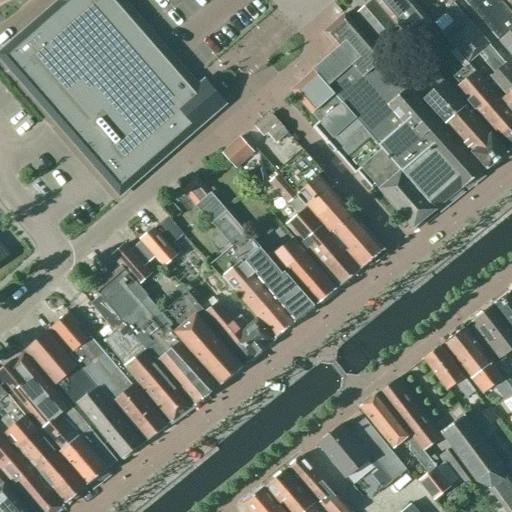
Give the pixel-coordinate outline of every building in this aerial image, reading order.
[(114,0),(59,0),(0,52),(0,55),(120,194),(221,106),(201,84),(194,91),(114,0)] [(373,0),(371,0),(357,12),(381,40),(396,27),(373,0)] [(412,0),(374,0),(410,42),(432,23),(412,0)] [(511,14),(508,9),(508,10),(499,0),(463,0),(499,42),(511,57),(511,14)] [(499,98),(511,113),(511,73),(453,4),(444,11),(453,22),(441,32),(448,40),(468,63),(482,51),(487,58),(484,61),(495,72),(486,80),(500,97),(499,98)] [(408,87),(383,58),(344,14),(323,32),(337,47),(313,69),(314,70),(434,209),(462,187),(462,188),(483,171),(408,87)] [(469,76),(457,88),(509,149),(511,146),(511,113),(455,49),(450,53),(469,76)] [(440,86),(425,100),(486,168),(506,152),(444,83),(446,82),(434,69),(429,74),(440,86)] [(304,105),(317,121),(312,126),(355,173),(357,171),(370,186),(374,182),(413,227),(435,210),(434,209),(314,70),(291,89),(304,105)] [(267,133),(275,143),(287,132),(271,113),(255,127),(263,136),(267,133)] [(222,153),(236,168),(253,152),(240,137),(222,153)] [(278,174),(279,176),(360,269),(384,249),(340,199),(343,196),(336,188),(336,181),(329,181),(323,173),(323,167),(316,166),(302,150),(276,172),(278,174)] [(340,286),(360,269),(279,176),(278,174),(269,182),(296,213),(298,211),(300,214),(287,225),(302,242),(304,241),(312,251),(310,252),(340,286)] [(197,176),(181,190),(190,200),(203,215),(212,223),(233,247),(211,265),(233,291),(233,290),(275,338),(295,322),(315,307),(284,272),(282,274),(250,237),(250,238),(226,211),(219,201),(206,186),(197,176)] [(183,234),(167,216),(157,225),(162,231),(159,234),(154,228),(141,240),(164,266),(182,251),(173,242),(183,234)] [(293,238),(275,252),(287,268),(289,267),(295,274),(292,277),(317,305),(337,289),(293,238)] [(121,265),(120,265),(137,285),(138,284),(151,273),(125,243),(112,255),(121,265)] [(0,262),(9,255),(0,245),(0,262)] [(168,328),(172,325),(161,313),(162,312),(138,284),(137,285),(120,265),(94,287),(100,295),(128,329),(143,349),(193,407),(220,385),(168,328)] [(161,313),(172,325),(168,328),(220,385),(241,366),(206,326),(212,321),(205,313),(187,291),(162,312),(161,313)] [(511,295),(510,292),(495,303),(511,325),(511,295)] [(193,407),(143,349),(128,329),(100,295),(91,303),(115,331),(104,340),(126,368),(172,423),(193,407)] [(511,325),(495,303),(473,321),(501,358),(511,350),(511,325)] [(205,313),(212,321),(247,362),(274,339),(257,319),(249,326),(241,316),(232,323),(216,304),(205,313)] [(70,311),(50,329),(112,404),(113,403),(146,442),(166,426),(132,384),(132,385),(70,311)] [(483,393),(495,384),(506,400),(511,395),(511,389),(509,385),(503,377),(465,327),(444,343),(483,393)] [(51,332),(28,352),(121,462),(143,443),(51,332)] [(447,389),(455,383),(466,397),(474,391),(440,345),(424,358),(447,389)] [(60,451),(87,485),(118,460),(71,405),(68,401),(67,402),(25,350),(9,363),(0,371),(0,383),(20,407),(39,430),(40,429),(60,452),(60,451)] [(397,378),(379,392),(361,407),(393,447),(406,437),(411,444),(410,449),(426,469),(428,471),(435,465),(424,450),(442,437),(397,378)] [(2,387),(0,388),(0,387),(0,405),(16,424),(6,432),(66,503),(86,486),(2,387)] [(485,402),(488,405),(481,411),(491,423),(498,418),(492,410),(498,405),(491,397),(485,402)] [(511,511),(511,479),(506,472),(500,462),(464,413),(441,432),(478,481),(488,487),(507,511),(511,511)] [(332,432),(318,443),(346,477),(369,458),(372,455),(378,463),(392,480),(406,469),(386,444),(365,418),(348,432),(341,424),(332,431),(332,432)] [(0,465),(39,511),(55,511),(64,505),(0,430),(0,465)] [(439,455),(462,487),(470,481),(447,449),(439,455)] [(302,455),(287,468),(320,504),(318,505),(323,511),(350,511),(353,509),(335,490),(334,491),(302,455)] [(435,465),(428,471),(418,480),(434,499),(451,486),(435,465)] [(323,511),(285,469),(266,486),(280,503),(283,501),(291,511),(323,511)] [(0,511),(27,511),(0,480),(0,511)] [(244,504),(250,511),(284,511),(264,487),(244,504)] [(417,511),(410,503),(399,511),(417,511)]
